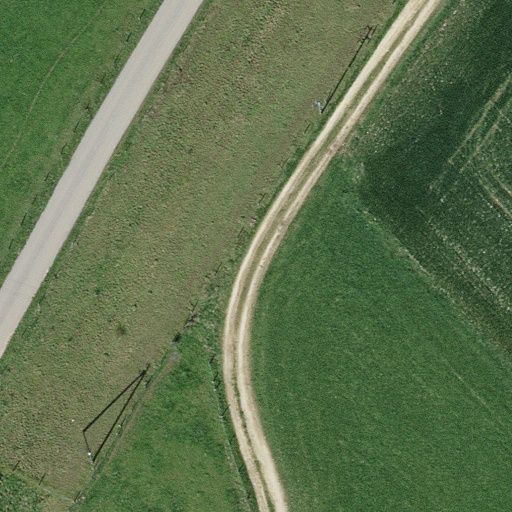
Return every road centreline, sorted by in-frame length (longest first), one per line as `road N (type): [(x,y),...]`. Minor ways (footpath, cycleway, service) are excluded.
road 1 (track): [(438,0),(364,96),(231,340),(272,511)]
road 2 (track): [(191,0),(0,334)]
